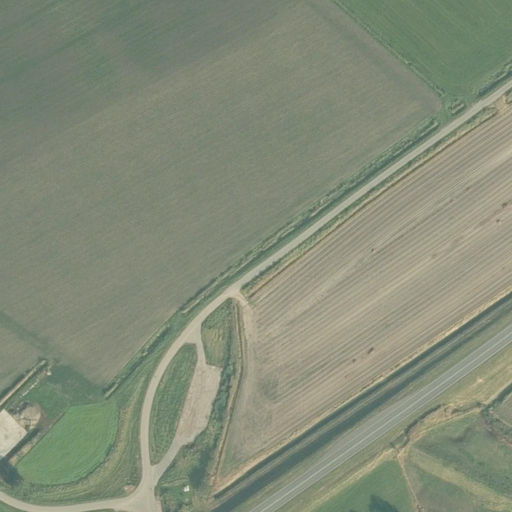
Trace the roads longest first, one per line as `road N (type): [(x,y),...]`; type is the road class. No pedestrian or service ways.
road 1 (unclassified): [(148,498),(145,410),(160,365),(190,327),(511,81)]
road 2 (trunk): [(258,511),(511,331)]
road 3 (unclassified): [(148,498),(45,510),(0,496)]
